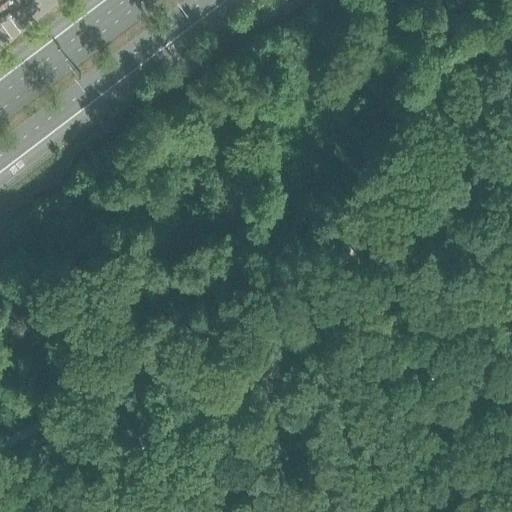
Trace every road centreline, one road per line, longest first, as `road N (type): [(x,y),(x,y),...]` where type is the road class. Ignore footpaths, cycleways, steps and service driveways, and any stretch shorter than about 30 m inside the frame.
road 1 (primary): [(0,157),(207,0)]
road 2 (primary): [(135,0),(0,103)]
